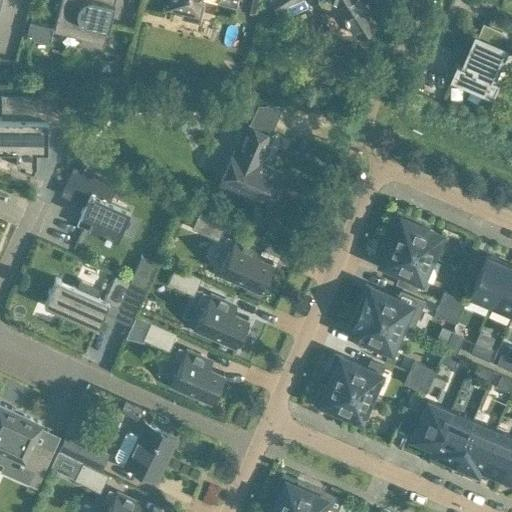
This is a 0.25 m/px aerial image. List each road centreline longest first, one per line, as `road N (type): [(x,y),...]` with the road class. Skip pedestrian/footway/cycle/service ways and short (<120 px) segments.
road 1 (residential): [(511,224),(403,177),(367,192),(266,424)]
road 2 (residential): [(0,336),(255,450)]
road 3 (residential): [(266,424),(469,511)]
